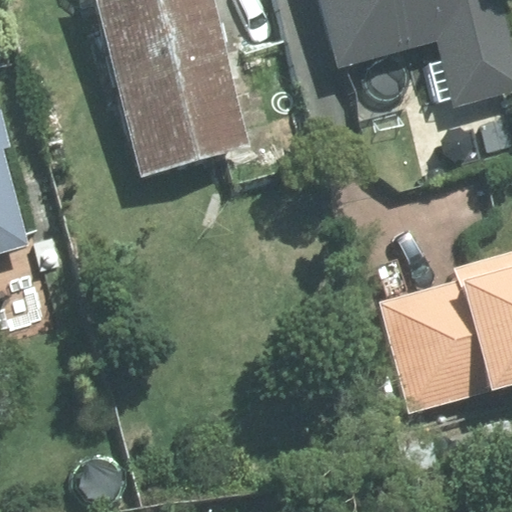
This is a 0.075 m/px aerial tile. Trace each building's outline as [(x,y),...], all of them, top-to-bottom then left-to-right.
[(69,0),(123,177),(232,143),(188,0),(69,0)] [(299,0),(319,66),(419,37),(438,106),(508,86),(482,0),(299,0)] [(0,248),(15,244),(0,191),(0,248)] [(367,303),(398,414),(511,381),(511,248),(441,268),(445,280),(367,303)] [(400,470),(426,468),(424,441),(397,444),(400,470)]
